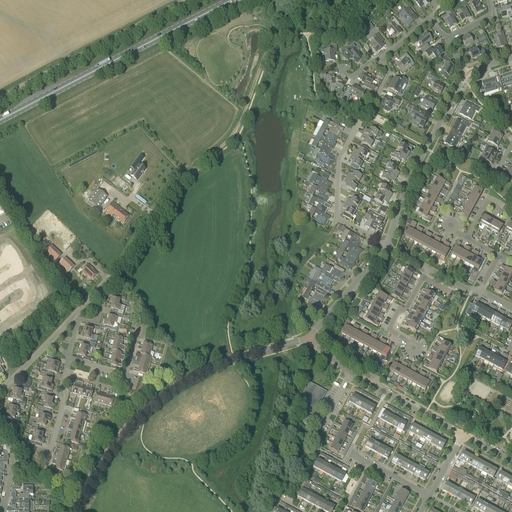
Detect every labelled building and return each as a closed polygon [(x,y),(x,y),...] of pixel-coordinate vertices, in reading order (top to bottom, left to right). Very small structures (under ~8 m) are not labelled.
[(476,14),(482,10),(480,7),(481,7),(476,0),(472,0),(474,3),(470,5),(473,11),(474,11),(476,14)] [(400,14),(399,16),(402,19),(408,26),(413,22),(409,17),(413,14),(408,8),(405,11),(403,9),(399,12),(400,14)] [(460,12),(458,14),(462,21),(467,18),(470,17),(467,12),(465,8),(460,11),(460,12)] [(511,14),(511,15),(509,8),(499,10),(501,18),(509,17),(510,20),(511,19),(511,14)] [(456,24),(453,18),(456,16),(452,10),(447,13),(449,17),(444,20),(446,24),(447,23),(450,28),(450,27),(452,25),(453,26),(456,24)] [(394,38),(401,32),(396,27),(399,24),(393,17),(388,22),(391,26),(387,30),(394,38)] [(367,34),(374,28),(370,23),(363,29),(364,29),(366,33),(367,34)] [(504,47),(502,40),(505,39),(503,32),(497,34),(499,39),(492,41),(494,45),(496,45),(497,49),(504,47)] [(422,52),(428,47),(426,44),(432,40),(426,33),(417,41),(421,46),(419,48),(422,52)] [(377,52),(383,47),(379,42),(382,40),(377,34),(373,38),(375,40),(369,45),(374,50),(375,50),(377,52)] [(473,46),(474,46),(476,44),(478,44),(476,39),(472,41),(469,35),(461,39),(465,47),(472,43),(473,46)] [(325,62),(334,61),(334,53),(337,53),(336,44),(331,44),(332,50),(325,50),(325,57),(324,57),(325,62)] [(362,50),(358,45),(354,49),(352,46),(348,49),(342,50),(342,54),(343,54),(343,57),(345,59),(350,59),(352,57),(353,58),(355,57),(359,60),(362,58),(358,53),(362,50)] [(438,47),(437,46),(432,50),(430,48),(424,52),(428,57),(432,54),(436,58),(443,53),(441,51),(442,50),(441,49),(441,48),(440,48),(439,47),(438,47)] [(478,52),(476,49),(469,53),(472,60),(479,56),(480,57),(485,55),(482,49),(478,52)] [(401,62),(396,66),(400,71),(399,72),(402,75),(403,74),(411,67),(408,64),(412,61),(406,54),(399,59),(401,62)] [(449,76),(453,70),(451,69),(453,65),(447,62),(446,62),(444,66),(445,66),(440,76),(446,79),(447,75),(449,76)] [(511,74),(511,72),(502,75),(505,87),(511,85),(511,74)] [(334,78),(334,75),(327,75),(328,83),(331,83),(331,84),(342,90),(347,81),(343,80),(342,82),(340,80),(338,80),(337,78),(334,78)] [(370,77),(365,75),(361,81),(368,85),(367,88),(373,92),(375,87),(371,84),(374,77),(374,76),(372,75),(371,76),(370,77)] [(440,94),(444,87),(437,83),(439,80),(433,76),(429,75),(427,78),(431,80),(430,81),(434,84),(432,89),(440,94)] [(405,84),(407,80),(401,77),(399,81),(394,78),(392,82),(393,83),(390,89),(398,93),(400,94),(405,84)] [(483,87),(479,88),(481,95),(486,94),(485,92),(494,89),(495,91),(498,90),(498,89),(497,85),(494,86),(491,78),(491,79),(481,82),(483,87)] [(359,89),(353,86),(352,88),(348,87),(342,98),(347,101),(349,97),(350,97),(351,94),(361,99),(365,91),(359,88),(359,89)] [(393,100),(385,96),(381,104),(385,107),(384,109),(384,111),(388,112),(389,112),(390,109),(393,104),(398,106),(401,100),(394,97),(393,100)] [(431,111),(436,102),(426,96),(421,106),(431,111)] [(464,105),(459,114),(470,119),(474,110),(475,111),(478,112),(479,109),(477,108),(470,104),(470,105),(469,108),(464,105)] [(423,127),(427,120),(420,116),(421,113),(414,109),(412,113),(416,116),(413,122),(423,127)] [(328,133),(337,137),(340,132),(336,130),(338,126),(340,122),(334,119),(332,123),(325,119),(320,128),(325,131),(328,125),(331,127),(328,133)] [(457,119),(452,128),(459,131),(457,134),(462,137),(468,126),(469,126),(470,124),(462,120),(461,121),(457,119)] [(478,130),(480,124),(474,121),(471,127),(478,130)] [(322,136),(325,131),(320,128),(316,137),(328,144),(330,141),(334,143),(337,137),(328,133),(326,138),(322,136)] [(363,134),(374,140),(376,137),(378,138),(381,137),(382,135),(381,132),(379,131),(377,131),(370,128),(369,131),(365,129),(363,134)] [(490,137),(500,142),(503,137),(498,134),(499,131),(493,128),(491,131),(492,132),(490,137)] [(370,148),(374,140),(363,134),(360,139),(364,140),(362,143),(370,148)] [(449,134),(444,143),(455,149),(462,137),(457,134),(455,137),(449,134)] [(316,137),(311,146),(328,155),(331,150),(327,147),(328,144),(316,137)] [(497,147),(500,142),(490,137),(487,142),(486,141),(485,144),(487,145),(491,148),(492,145),(497,147)] [(395,151),(407,157),(409,152),(406,150),(407,148),(407,147),(408,144),(401,141),(399,143),(395,151)] [(493,149),(491,148),(487,145),(485,148),(487,149),(484,154),(494,159),(496,154),(492,151),(493,149)] [(326,158),(328,155),(311,146),(312,146),(311,149),(314,150),(310,157),(315,159),(318,154),(321,156),(317,164),(324,168),(325,165),(328,166),(331,161),(326,158)] [(352,154),(363,161),(367,153),(369,150),(363,147),(362,150),(359,149),(358,151),(354,150),(352,154)] [(404,162),(407,157),(395,151),(391,159),(399,163),(401,160),(404,162)] [(484,154),(483,153),(478,161),(485,165),(486,162),(491,165),(494,159),(484,154)] [(359,168),(363,161),(352,154),(349,159),(353,161),(350,167),(363,174),(365,171),(364,171),(359,168)] [(146,169),(145,169),(140,165),(140,164),(139,165),(144,158),(140,155),(131,166),(136,169),(130,176),(131,177),(131,176),(134,179),(137,180),(136,181),(137,181),(138,180),(142,174),(143,172),(143,173),(146,169)] [(385,171),(396,178),(399,173),(395,171),(397,168),(389,164),(385,171)] [(511,171),(507,168),(505,171),(501,169),(499,171),(508,176),(506,179),(511,181),(511,171)] [(394,182),(396,178),(385,171),(381,179),(389,183),(390,181),(394,182)] [(346,178),(357,184),(361,176),(354,172),(352,175),(348,173),(346,178)] [(309,183),(325,192),(328,187),(324,185),(326,181),(311,173),(309,178),(308,177),(307,179),(305,182),(309,183)] [(457,184),(461,187),(466,178),(462,176),(457,184)] [(433,181),(443,187),(445,182),(435,177),(433,181)] [(353,192),(357,184),(346,178),(343,183),(347,185),(345,187),(353,192)] [(440,191),(443,187),(433,181),(434,182),(432,187),(440,191)] [(307,194),(312,196),(325,204),(328,198),(324,196),(325,192),(309,183),(307,186),(310,188),(310,187),(311,187),(309,192),(306,190),(305,193),(307,194)] [(378,193),(389,199),(392,194),(388,192),(390,189),(382,185),(378,193)] [(471,192),(479,197),(482,192),(479,191),(481,188),(475,185),(474,187),(471,192)] [(438,196),(440,191),(432,187),(429,191),(438,196)] [(98,209),(107,196),(96,188),(93,193),(94,193),(88,201),(98,209)] [(435,200),(438,196),(429,191),(427,195),(435,200)] [(477,201),(479,197),(471,192),(470,195),(468,194),(467,196),(477,201)] [(387,204),(389,199),(378,193),(374,200),(382,205),(383,202),(387,204)] [(433,205),(435,200),(427,195),(424,200),(433,205)] [(307,205),(311,208),(324,215),(327,209),(323,207),(325,204),(312,196),(307,205)] [(474,205),(477,201),(467,196),(466,198),(468,199),(466,201),(474,205)] [(345,204),(356,210),(360,202),(352,198),(351,201),(347,199),(345,204)] [(430,209),(433,205),(424,200),(422,204),(430,209)] [(474,205),(466,201),(465,200),(463,203),(461,202),(460,204),(472,210),(474,205)] [(112,203),(105,213),(108,215),(110,213),(112,215),(118,219),(117,219),(119,221),(124,224),(125,222),(129,217),(123,213),(124,212),(116,206),(115,207),(114,206),(115,205),(112,203)] [(352,218),(356,210),(345,204),(342,208),(346,210),(344,213),(348,216),(347,218),(349,219),(351,217),(352,218)] [(428,214),(430,209),(422,204),(420,209),(428,214)] [(469,214),(472,210),(460,204),(458,208),(461,210),(469,214)] [(310,210),(306,216),(311,219),(314,213),(318,215),(315,221),(314,224),(321,227),(322,225),(324,226),(327,220),(323,218),(324,215),(311,208),(310,210)] [(425,218),(428,214),(420,209),(417,213),(425,218)] [(467,219),(469,214),(461,210),(460,213),(458,212),(457,214),(467,219)] [(369,228),(375,217),(367,212),(363,220),(366,222),(364,225),(369,228)] [(484,227),(488,219),(484,216),(478,226),(481,228),(482,226),(484,227)] [(375,217),(369,228),(374,231),(376,227),(379,229),(378,230),(381,232),(384,226),(381,225),(381,224),(383,221),(375,217)] [(487,231),(493,221),(488,219),(484,227),(487,228),(486,230),(487,231)] [(493,232),(497,224),(493,221),(487,231),(490,232),(491,230),(493,232)] [(497,224),(493,232),(496,233),(495,235),(497,236),(498,234),(502,226),(497,224)] [(409,228),(404,237),(409,239),(413,231),(409,228)] [(343,234),(343,233),(340,239),(344,241),(357,248),(360,242),(356,240),(358,237),(345,230),(343,234)] [(413,231),(409,239),(413,242),(418,233),(413,231)] [(418,233),(413,242),(417,244),(422,235),(418,233)] [(422,235),(417,244),(422,246),(427,238),(422,235)] [(427,238),(422,246),(426,249),(431,240),(427,238)] [(431,240),(426,249),(431,251),(435,243),(431,240)] [(355,251),(357,248),(344,241),(339,250),(344,252),(347,247),(350,249),(347,254),(356,259),(359,254),(355,251)] [(435,243),(431,251),(435,254),(440,245),(435,243)] [(46,251),(56,261),(62,256),(52,245),(46,251)] [(440,245),(435,254),(440,256),(444,248),(440,245)] [(455,247),(451,255),(456,258),(460,249),(455,247)] [(444,248),(440,256),(444,259),(449,250),(444,248)] [(460,249),(456,258),(460,260),(464,252),(460,249)] [(341,257),(344,252),(339,250),(334,258),(341,262),(339,265),(345,268),(347,265),(348,266),(349,262),(354,264),(356,259),(347,254),(345,259),(341,257)] [(464,252),(460,260),(465,262),(469,254),(464,252)] [(469,254),(465,262),(469,265),(473,257),(469,254)] [(473,257),(469,265),(473,267),(478,259),(473,257)] [(75,266),(65,258),(59,264),(68,273),(75,266)] [(478,259),(473,267),(478,270),(482,262),(478,259)] [(92,280),(97,275),(92,270),(93,270),(88,265),(82,272),(86,276),(87,276),(92,280)] [(320,273),(333,280),(335,277),(339,279),(342,274),(343,274),(345,271),(335,266),(333,269),(325,265),(320,273)] [(501,265),(500,268),(503,270),(504,270),(503,272),(511,277),(511,276),(511,271),(505,268),(504,267),(501,265)] [(403,273),(411,278),(412,275),(417,278),(418,275),(414,273),(405,268),(403,273)] [(311,280),(324,287),(326,284),(330,286),(333,280),(320,273),(316,271),(311,280)] [(503,272),(500,277),(509,282),(511,277),(503,272)] [(410,279),(411,278),(403,273),(401,278),(413,284),(415,282),(410,279)] [(500,277),(498,281),(507,286),(509,282),(500,277)] [(412,287),(413,284),(401,278),(398,282),(406,287),(407,285),(412,287)] [(322,290),(324,287),(311,280),(306,289),(311,291),(314,286),(317,288),(315,293),(324,298),(326,293),(322,290)] [(498,281),(495,286),(504,291),(507,286),(498,281)] [(405,288),(406,287),(398,282),(396,287),(408,293),(410,291),(405,288)] [(495,286),(493,290),(502,295),(504,291),(495,286)] [(407,296),(408,293),(396,287),(393,291),(401,296),(402,294),(407,296)] [(308,297),(311,291),(306,289),(302,298),(309,302),(306,306),(312,309),(317,301),(321,304),(324,298),(315,293),(312,298),(308,297)] [(425,297),(433,301),(436,296),(427,292),(428,292),(423,289),(422,292),(426,294),(425,297)] [(400,297),(401,296),(393,291),(391,296),(399,300),(403,302),(405,300),(400,297)] [(379,293),(376,298),(385,302),(387,297),(379,293)] [(119,305),(120,300),(125,301),(126,298),(120,296),(119,299),(111,297),(110,302),(112,303),(119,305)] [(433,301),(425,297),(424,298),(419,296),(418,299),(431,306),(433,301)] [(376,298),(374,302),(382,307),(385,302),(376,298)] [(428,310),(431,306),(418,299),(417,301),(421,303),(420,305),(428,310)] [(374,302),(371,306),(380,311),(382,307),(374,302)] [(125,307),(119,305),(112,303),(111,308),(117,310),(117,313),(123,315),(124,312),(125,307)] [(477,314),(481,306),(477,304),(474,308),(472,306),(472,305),(469,303),(465,314),(470,316),(472,312),(477,314)] [(428,310),(420,305),(419,307),(415,305),(413,308),(426,314),(428,310)] [(371,306),(369,311),(378,315),(380,311),(371,306)] [(481,317),(486,309),(481,306),(477,314),(481,317)] [(423,319),(426,314),(413,308),(412,310),(416,312),(415,314),(423,319)] [(486,319),(490,311),(486,309),(481,317),(486,319)] [(369,311),(367,315),(375,320),(378,315),(369,311)] [(490,322),(495,314),(490,311),(486,319),(490,322)] [(114,322),(117,323),(118,318),(125,320),(125,317),(116,314),(116,317),(109,315),(107,320),(114,322)] [(423,319),(415,314),(414,316),(410,314),(408,316),(421,323),(423,319)] [(495,324),(499,316),(495,314),(490,322),(495,324)] [(367,315),(364,320),(373,325),(375,320),(367,315)] [(419,328),(421,323),(408,316),(407,319),(412,321),(410,323),(419,328)] [(499,327),(503,319),(499,316),(495,324),(499,327)] [(503,329),(508,321),(503,319),(499,327),(503,329)] [(107,320),(105,320),(103,325),(111,327),(110,330),(116,332),(117,329),(112,327),(114,323),(116,323),(117,323),(114,322),(107,320)] [(511,323),(508,321),(503,329),(508,332),(511,324),(511,323)] [(419,328),(410,323),(409,325),(405,323),(404,326),(408,328),(416,332),(419,328)] [(82,332),(94,335),(92,335),(93,330),(98,331),(99,328),(93,326),(92,329),(84,327),(82,332)] [(345,326),(340,334),(345,336),(350,328),(345,326)] [(350,328),(345,336),(350,339),(354,330),(350,328)] [(354,330),(350,339),(354,341),(359,333),(354,330)] [(93,341),(94,335),(82,332),(81,337),(90,340),(90,343),(96,345),(96,342),(93,341)] [(359,333),(354,341),(359,344),(363,335),(359,333)] [(363,335),(359,344),(363,346),(368,338),(363,335)] [(112,345),(125,349),(125,346),(122,346),(123,341),(126,342),(127,339),(115,336),(112,345)] [(368,338),(363,346),(368,349),(372,340),(368,338)] [(372,340),(368,349),(372,351),(377,343),(372,340)] [(443,342),(440,346),(449,351),(451,346),(443,342)] [(141,353),(150,355),(153,345),(144,343),(142,347),(138,346),(137,349),(141,351),(141,353)] [(377,343),(372,351),(376,353),(381,345),(377,343)] [(78,349),(89,353),(91,347),(95,349),(96,345),(89,344),(89,347),(82,345),(80,350),(78,349)] [(124,351),(125,349),(112,345),(111,350),(113,351),(112,355),(124,359),(125,356),(121,355),(122,353),(120,353),(121,351),(124,351)] [(381,345),(376,353),(381,356),(385,348),(381,345)] [(440,346),(438,351),(446,356),(449,351),(440,346)] [(385,348),(381,356),(385,358),(384,361),(388,363),(391,356),(388,354),(390,350),(385,348)] [(480,358),(484,351),(479,348),(475,356),(480,358)] [(89,353),(78,349),(76,355),(84,357),(83,360),(89,362),(90,358),(85,357),(87,352),(89,353)] [(438,351),(435,355),(444,360),(446,356),(438,351)] [(484,361),(488,353),(484,351),(480,358),(484,361)] [(150,357),(150,355),(141,353),(140,355),(142,355),(141,359),(137,358),(136,362),(140,363),(149,365),(152,358),(150,357)] [(489,363),(493,355),(488,353),(484,361),(489,363)] [(123,361),(124,359),(112,355),(109,365),(121,368),(122,365),(119,365),(120,360),(123,361)] [(435,355),(433,360),(441,364),(444,360),(435,355)] [(493,366),(497,358),(493,355),(489,363),(493,366)] [(56,368),(59,368),(60,363),(52,361),(53,358),(47,356),(46,359),(47,360),(46,364),(49,365),(49,366),(56,368)] [(498,368),(502,360),(497,358),(493,366),(498,368)] [(433,360),(430,364),(439,369),(441,364),(433,360)] [(502,360),(498,368),(502,371),(507,363),(502,360)] [(146,375),(149,365),(140,363),(138,370),(133,369),(133,371),(146,375)] [(394,363),(389,371),(394,374),(398,365),(394,363)] [(49,365),(46,364),(43,364),(41,369),(41,372),(47,374),(48,371),(57,374),(59,368),(56,368),(49,366),(49,365)] [(430,364),(428,369),(436,374),(439,369),(430,364)] [(398,365),(394,374),(398,376),(403,368),(398,365)] [(403,368),(398,376),(403,379),(407,370),(403,368)] [(407,370),(403,379),(407,381),(412,373),(407,370)] [(51,385),(53,379),(46,378),(47,375),(40,373),(39,376),(43,377),(42,383),(44,383),(51,385)] [(412,373),(407,381),(411,384),(416,375),(412,373)] [(416,375),(411,384),(416,386),(420,378),(416,375)] [(425,380),(420,388),(425,391),(427,388),(429,389),(434,379),(429,377),(427,381),(425,380)] [(420,378),(416,386),(420,388),(425,380),(420,378)] [(72,393),(77,395),(80,382),(78,382),(77,385),(75,384),(72,393)] [(54,385),(51,385),(44,383),(43,388),(38,387),(37,390),(43,392),(44,389),(52,391),(54,385)] [(308,426),(327,392),(310,383),(298,404),(308,410),(302,422),(308,426)] [(12,393),(24,396),(21,396),(22,390),(27,392),(28,389),(22,387),(21,390),(13,388),(12,393)] [(100,404),(103,394),(99,393),(100,389),(98,388),(94,402),(100,404)] [(103,394),(100,404),(106,405),(110,392),(108,391),(106,395),(103,394)] [(52,404),(53,398),(47,396),(47,394),(41,392),(40,395),(44,396),(42,401),(45,402),(52,404)] [(112,407),(112,406),(115,406),(116,403),(116,402),(113,402),(114,398),(110,396),(111,392),(110,392),(106,405),(112,407)] [(22,402),(24,396),(12,393),(11,399),(20,401),(19,404),(25,406),(26,403),(22,402)] [(355,406),(359,398),(353,395),(349,403),(355,406)] [(360,409),(364,401),(359,398),(355,406),(360,409)] [(366,412),(370,404),(364,401),(360,409),(366,412)] [(55,404),(52,404),(45,402),(44,407),(39,406),(38,409),(44,411),(45,408),(53,410),(55,404)] [(370,404),(366,412),(371,415),(376,407),(370,404)] [(7,410),(18,414),(20,408),(24,410),(25,407),(19,405),(18,408),(11,406),(8,405),(7,410)] [(18,414),(7,410),(5,416),(13,418),(12,421),(18,423),(19,420),(14,418),(16,413),(18,414)] [(47,421),(50,422),(51,417),(43,414),(44,411),(38,410),(37,413),(39,413),(38,418),(40,419),(47,421)] [(78,413),(73,411),(73,414),(77,415),(76,419),(85,421),(87,415),(78,413)] [(386,423),(390,415),(384,412),(380,420),(386,423)] [(391,426),(396,418),(390,415),(386,423),(391,426)] [(45,426),(47,421),(40,419),(38,418),(36,424),(33,423),(32,426),(38,428),(39,425),(45,426)] [(397,429),(401,421),(396,418),(391,426),(397,429)] [(84,425),(75,422),(70,421),(69,425),(74,426),(72,432),(81,435),(84,425)] [(341,427),(349,431),(352,425),(344,421),(341,427)] [(402,432),(407,424),(401,421),(397,429),(402,432)] [(414,435),(418,427),(412,424),(411,427),(408,432),(409,432),(414,435)] [(42,438),(44,433),(37,431),(38,428),(31,427),(30,430),(34,431),(33,436),(35,437),(42,438)] [(346,437),(349,431),(341,427),(338,432),(346,437)] [(420,438),(424,430),(418,427),(414,435),(420,438)] [(425,441),(429,433),(424,430),(420,438),(425,441)] [(343,442),(346,437),(338,432),(335,438),(343,442)] [(431,444),(435,436),(429,433),(425,441),(431,444)] [(70,438),(69,442),(79,445),(80,439),(67,435),(66,437),(70,438)] [(35,437),(33,436),(32,436),(31,441),(29,440),(28,444),(34,445),(35,443),(41,444),(43,445),(45,439),(42,438),(35,437)] [(436,447),(440,439),(435,436),(431,444),(436,447)] [(340,448),(343,442),(335,438),(333,443),(340,448)] [(371,450),(375,442),(369,439),(365,447),(371,450)] [(440,439),(436,447),(442,450),(446,442),(440,439)] [(376,453),(380,445),(375,442),(371,450),(376,453)] [(337,453),(340,448),(333,443),(329,449),(337,453)] [(382,456),(386,448),(380,445),(376,453),(382,456)] [(69,454),(70,448),(61,446),(60,450),(55,448),(55,450),(69,454)] [(386,448),(382,456),(387,459),(392,452),(386,448)] [(58,457),(67,460),(69,454),(55,450),(54,452),(59,454),(58,457)] [(465,463),(469,455),(464,452),(459,460),(465,463)] [(397,466),(401,458),(396,455),(391,463),(397,466)] [(471,466),(475,458),(469,455),(465,463),(471,466)] [(326,464),(329,460),(330,458),(327,456),(325,458),(326,458),(323,463),(323,462),(319,470),(324,473),(329,465),(326,464)] [(65,466),(67,460),(58,457),(56,461),(52,460),(52,462),(65,466)] [(403,469),(407,461),(401,458),(397,466),(403,469)] [(476,469),(480,461),(475,458),(471,466),(476,469)] [(319,470),(323,462),(317,459),(313,467),(319,470)] [(408,472),(412,464),(407,461),(403,469),(408,472)] [(482,472),(486,464),(480,461),(476,469),(482,472)] [(63,472),(65,466),(52,462),(51,464),(55,465),(54,469),(57,470),(56,473),(59,474),(60,471),(63,472)] [(414,475),(418,467),(412,464),(408,472),(414,475)] [(487,475),(491,467),(486,464),(482,472),(487,475)] [(330,476),(334,468),(329,465),(324,473),(330,476)] [(419,478),(423,470),(418,467),(414,475),(419,478)] [(491,467),(487,475),(493,478),(497,470),(491,467)] [(335,479),(340,471),(334,468),(330,476),(335,479)] [(465,477),(466,474),(468,471),(462,468),(459,474),(465,477)] [(423,470),(419,478),(425,481),(429,473),(423,470)] [(340,471),(335,479),(341,482),(345,474),(340,471)] [(456,480),(459,475),(451,471),(447,477),(455,481),(456,479),(456,480)] [(502,483),(506,475),(500,472),(496,480),(502,483)] [(366,486),(374,490),(377,485),(370,481),(371,479),(364,475),(363,477),(365,479),(369,481),(366,486)] [(461,483),(464,478),(459,475),(456,480),(458,481),(459,479),(462,481),(461,483)] [(507,486),(511,478),(506,475),(502,483),(507,486)] [(481,486),(483,483),(484,480),(479,477),(476,483),(481,486)] [(448,494),(452,486),(447,483),(443,491),(448,494)] [(23,496),(33,496),(33,486),(23,486),(23,496),(19,496),(23,496)] [(371,496),(374,490),(366,486),(363,492),(371,496)] [(454,497),(458,489),(452,486),(448,494),(454,497)] [(340,496),(343,491),(336,488),(334,493),(340,496)] [(303,500),(307,492),(301,489),(297,497),(303,500)] [(398,495),(406,500),(409,494),(401,489),(398,495)] [(459,500),(463,492),(458,489),(454,497),(459,500)] [(308,503),(313,495),(307,492),(303,500),(308,503)] [(368,502),(371,496),(363,492),(360,497),(368,502)] [(465,503),(469,495),(463,492),(459,500),(465,503)] [(314,506),(318,498),(313,495),(308,503),(314,506)] [(403,505),(406,500),(398,495),(395,501),(403,505)] [(469,495),(465,503),(470,506),(475,498),(469,495)] [(365,507),(368,502),(360,497),(357,503),(365,507)] [(319,509),(324,501),(318,498),(314,506),(319,509)] [(479,511),(484,503),(478,500),(474,508),(479,511)] [(325,511),(329,504),(324,501),(319,509),(325,511)] [(400,511),(403,505),(395,501),(392,506),(400,511)] [(360,511),(362,511),(365,507),(357,503),(354,509),(360,511)] [(481,511),(486,511),(489,506),(484,503),(479,511),(481,511)]
